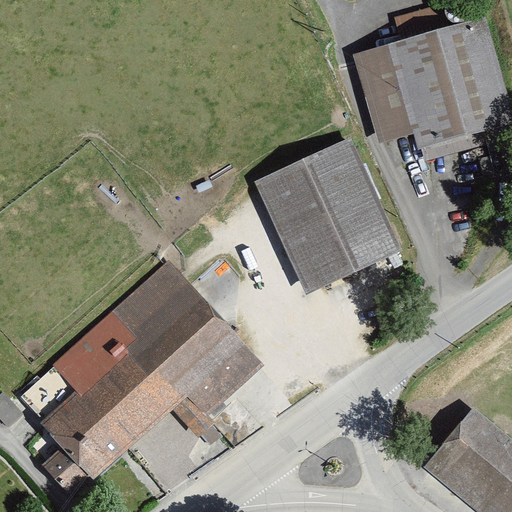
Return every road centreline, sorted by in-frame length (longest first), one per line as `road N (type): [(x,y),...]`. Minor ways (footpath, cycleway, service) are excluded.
road 1 (secondary): [(201,505),(390,370)]
road 2 (tertiary): [(201,505),(333,501),(391,511)]
road 3 (tertiary): [(390,370),(377,431),(393,479),(419,511)]
road 4 (secondary): [(390,370),(511,281)]
